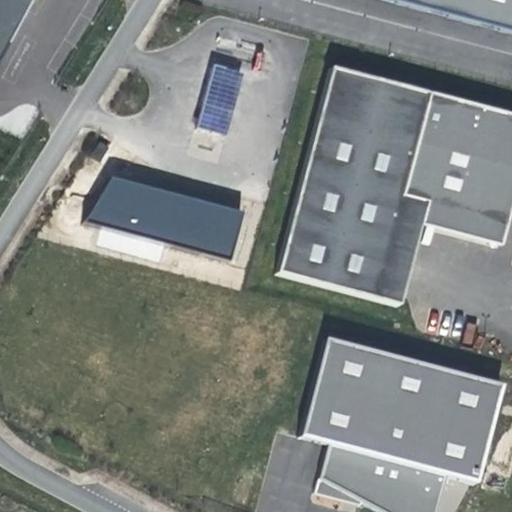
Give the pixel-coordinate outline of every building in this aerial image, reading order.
[(0,0),(0,44),(26,0),(0,0)] [(511,0),(400,0),(511,28),(511,0)] [(232,103),(241,76),(211,68),(203,94),(232,103)] [(357,300),(397,309),(416,227),(422,203),(398,198),(425,97),(327,71),(273,277),(357,300)] [(230,112),(232,103),(203,94),(201,103),(230,112)] [(511,196),(511,120),(425,97),(398,198),(422,203),(416,227),(502,250),(511,196)] [(223,138),(230,112),(201,103),(193,130),(223,138)] [(97,165),(107,150),(98,145),(89,160),(97,165)] [(240,218),(108,180),(84,223),(227,264),(240,218)] [(321,336),(295,429),(329,446),(317,493),(364,500),(382,511),(433,511),(446,473),(475,479),(496,383),(321,336)]
